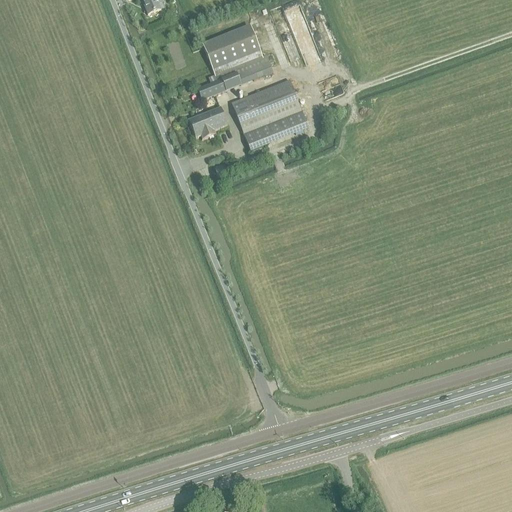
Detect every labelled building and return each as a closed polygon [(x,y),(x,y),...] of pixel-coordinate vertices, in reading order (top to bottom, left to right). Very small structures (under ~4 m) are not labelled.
[(162,0),(141,0),(144,7),(145,6),(149,17),(161,12),(159,6),(164,4),(162,0)] [(209,86),(197,91),(202,103),(226,93),(256,81),(273,74),(266,57),(260,60),(257,55),(256,50),(247,29),(202,46),(215,77),(213,78),(208,80),(211,86),(209,86)] [(289,82),(231,106),(244,136),(250,154),(266,148),(264,144),(307,126),(302,113),(289,82)] [(228,127),(221,110),(188,123),(195,140),(201,138),(203,142),(215,137),(214,133),(228,127)] [(224,165),(214,169),(217,175),(226,172),(224,165)]
